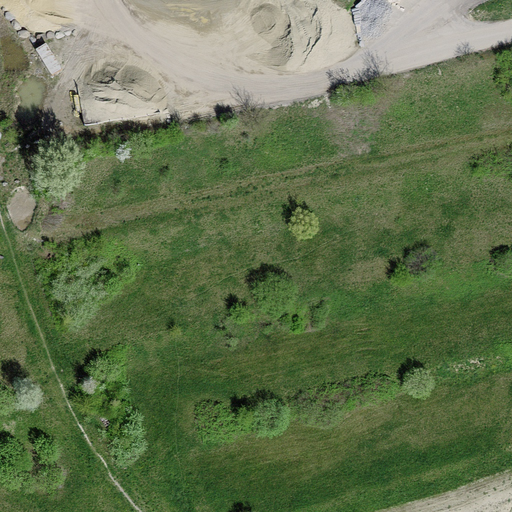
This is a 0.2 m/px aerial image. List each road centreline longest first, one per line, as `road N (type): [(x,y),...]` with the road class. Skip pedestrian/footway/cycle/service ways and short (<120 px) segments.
road 1 (track): [(0,191),(87,225),(511,138)]
road 2 (track): [(133,511),(45,339),(0,198)]
